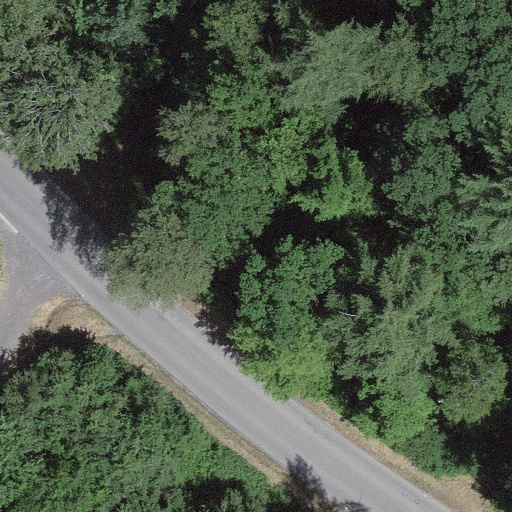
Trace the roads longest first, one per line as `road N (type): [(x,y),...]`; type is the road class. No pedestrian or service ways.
road 1 (unclassified): [(0,173),(91,268),(397,511)]
road 2 (track): [(0,102),(32,203),(0,317)]
